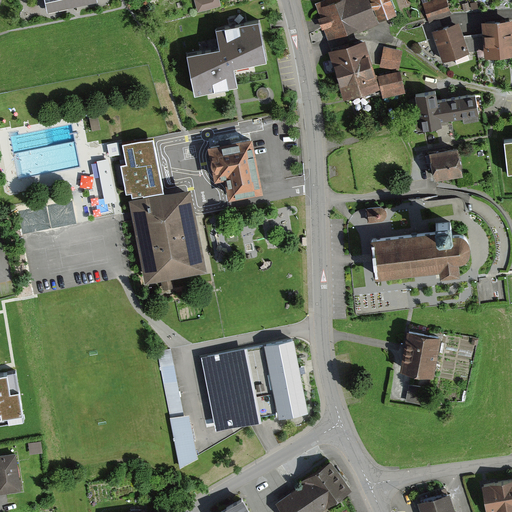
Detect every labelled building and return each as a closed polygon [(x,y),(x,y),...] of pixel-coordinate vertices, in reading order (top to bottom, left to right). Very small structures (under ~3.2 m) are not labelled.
[(95,0),(44,0),(46,10),(96,0),(95,0)] [(219,0),(195,0),(198,10),(221,4),(219,0)] [(319,0),(315,2),(328,37),(395,12),(390,0),(319,0)] [(428,0),(423,2),(428,20),(451,13),(446,0),(428,0)] [(511,16),(483,19),(484,33),(485,49),(486,55),(511,53),(511,16)] [(260,18),(216,26),(219,45),(187,51),(194,91),(238,82),(235,63),(267,57),(260,18)] [(440,27),(431,30),(441,60),(468,51),(464,35),(460,20),(440,27)] [(484,33),(464,35),(468,51),(485,49),(484,33)] [(346,44),(328,49),(344,99),(362,92),(379,86),(364,38),(346,44)] [(380,65),(399,68),(403,48),(383,45),(380,65)] [(401,69),(378,74),(383,95),(406,90),(401,69)] [(443,142),(485,134),(483,122),(486,121),(480,92),(468,94),(467,91),(448,89),(435,92),(414,96),(420,127),(439,124),(443,142)] [(164,190),(152,135),(122,142),(126,162),(120,163),(126,190),(131,190),(132,196),(164,190)] [(264,191),(252,135),(208,144),(212,162),(215,178),(224,176),(228,198),(264,191)] [(458,146),(429,152),(435,179),(449,176),(464,173),(458,146)] [(116,195),(108,158),(96,161),(102,187),(105,186),(107,196),(116,195)] [(94,173),(82,176),(84,184),(96,181),(94,173)] [(189,187),(130,198),(145,278),(165,274),(205,267),(189,187)] [(367,211),(369,222),(383,221),(385,218),(386,214),(385,212),(382,209),(367,211)] [(437,232),(371,238),(375,275),(442,269),(443,274),(460,273),(459,261),(462,261),(465,256),(467,249),(466,242),(464,235),(460,232),(456,232),(455,221),(436,223),(437,232)] [(435,338),(407,334),(404,353),(401,373),(430,377),(435,338)] [(278,415),(308,409),(300,369),(293,337),(264,343),(278,415)] [(198,456),(190,413),(185,414),(172,347),(158,350),(179,468),(198,456)] [(259,419),(246,347),(203,355),(216,427),(259,419)] [(15,370),(0,372),(0,420),(22,417),(15,370)] [(409,380),(407,396),(423,398),(426,383),(409,380)] [(17,453),(0,455),(0,493),(22,490),(17,453)] [(276,501),(283,511),(317,511),(350,488),(330,462),(276,501)] [(511,477),(483,483),(487,511),(494,510),(494,511),(502,511),(511,510),(511,477)] [(418,502),(421,511),(456,511),(450,491),(418,502)] [(244,511),(240,503),(223,511),(244,511)]
